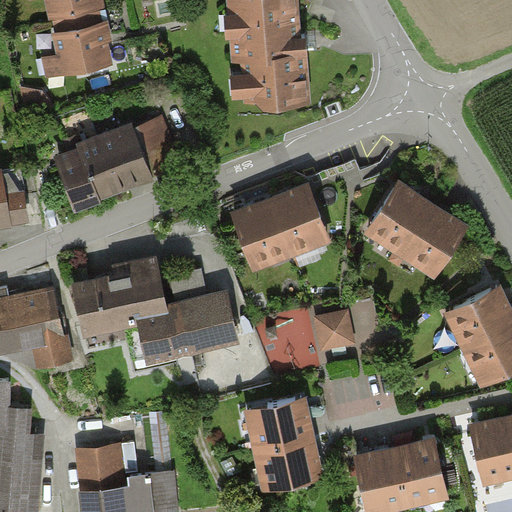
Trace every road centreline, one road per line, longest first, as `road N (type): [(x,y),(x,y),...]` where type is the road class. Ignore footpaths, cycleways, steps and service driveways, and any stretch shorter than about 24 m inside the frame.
road 1 (unclassified): [(427,97),(0,269)]
road 2 (residential): [(511,398),(340,433)]
road 3 (residential): [(62,511),(64,457),(42,399),(0,366)]
road 4 (tertiary): [(427,97),(511,231)]
